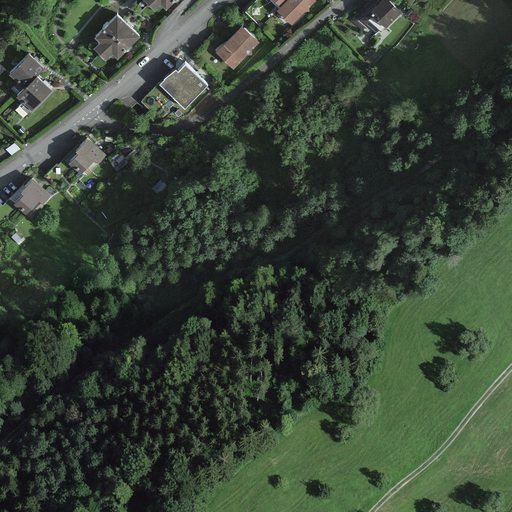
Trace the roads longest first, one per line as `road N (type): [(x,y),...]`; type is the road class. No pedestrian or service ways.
road 1 (track): [(64,386),(187,301),(280,257),(421,173),(511,100)]
road 2 (residential): [(93,108),(119,126),(192,119),(344,0)]
road 3 (track): [(511,366),(434,457),(373,511)]
road 4 (residential): [(220,0),(93,108)]
